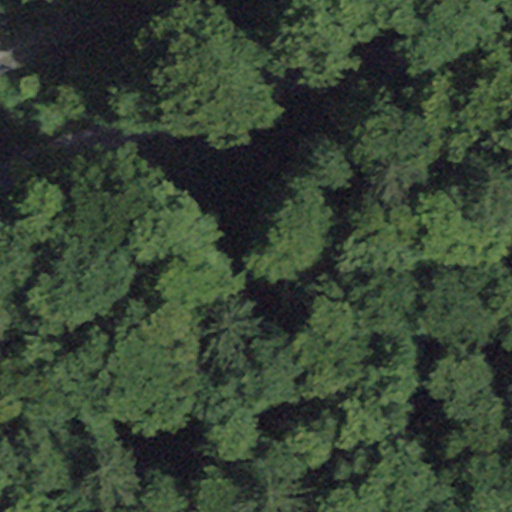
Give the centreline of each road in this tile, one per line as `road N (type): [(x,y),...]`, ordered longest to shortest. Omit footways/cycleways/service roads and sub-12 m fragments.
road 1 (track): [(511,34),(294,79),(0,174)]
road 2 (track): [(0,49),(142,0)]
